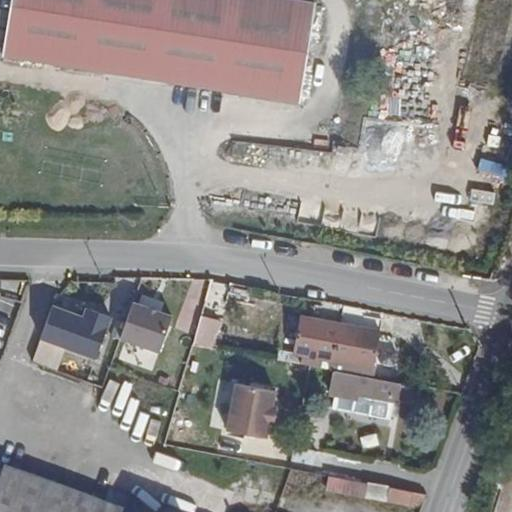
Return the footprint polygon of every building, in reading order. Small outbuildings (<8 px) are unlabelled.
[(10,0),(3,44),(296,98),(315,0),(10,0)] [(113,312),(57,291),(41,334),(97,355),(113,312)] [(173,311),(134,298),(121,336),(160,349),(173,311)] [(381,319),(343,312),(340,325),(333,362),(331,371),(335,372),(370,379),(381,319)] [(324,360),(333,362),(340,325),(299,317),(292,353),(302,355),(300,365),(322,370),(324,360)] [(418,405),(421,390),(370,379),(335,372),(330,395),(358,400),(359,395),(394,402),(395,400),(416,404),(418,405)] [(225,431),(265,439),(268,424),(271,408),(274,394),(234,386),(225,431)] [(414,414),(416,404),(395,400),(394,402),(393,409),(414,414)] [(189,455),(187,466),(209,470),(211,459),(189,455)] [(112,511),(3,471),(0,479),(0,511),(112,511)] [(330,477),(328,488),(340,490),(342,480),(330,477)] [(342,480),(340,490),(389,500),(391,489),(347,481),(342,480)] [(391,489),(389,500),(422,506),(426,496),(396,490),(391,489)]
